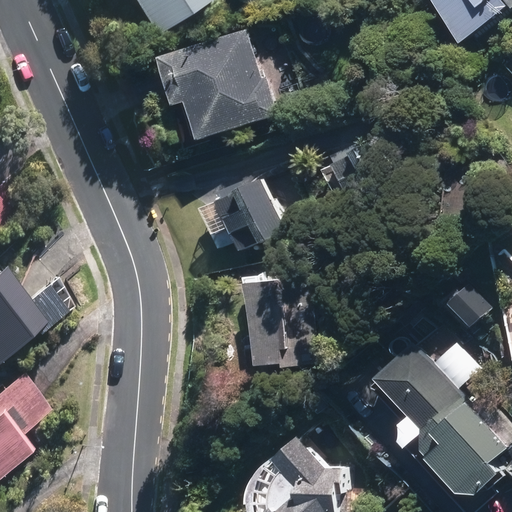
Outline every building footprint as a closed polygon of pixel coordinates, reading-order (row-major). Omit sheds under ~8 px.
[(139,0),(158,30),(207,0),(139,0)] [(511,0),(452,0),(471,39),(511,7),(511,0)] [(254,33),(176,61),(190,99),(200,95),(214,135),(282,110),(254,33)] [(395,140),(331,169),(348,205),(411,177),(395,140)] [(294,178),(230,206),(251,251),(315,222),(294,178)] [(7,272),(0,277),(0,357),(46,323),(7,272)] [(312,278),(263,282),(272,362),(320,357),(312,278)] [(467,279),(441,307),(471,335),(497,307),(467,279)] [(511,457),(511,432),(427,344),(384,386),(414,417),(413,441),(481,511),(485,511),(507,492),(503,489),(511,480),(511,462),(509,460),(511,457)] [(0,475),(34,449),(21,433),(51,410),(26,377),(0,397),(0,475)] [(356,511),(357,468),(342,468),(313,437),(278,467),(272,475),(269,483),(268,491),(267,498),(268,504),(269,511),(356,511)]
